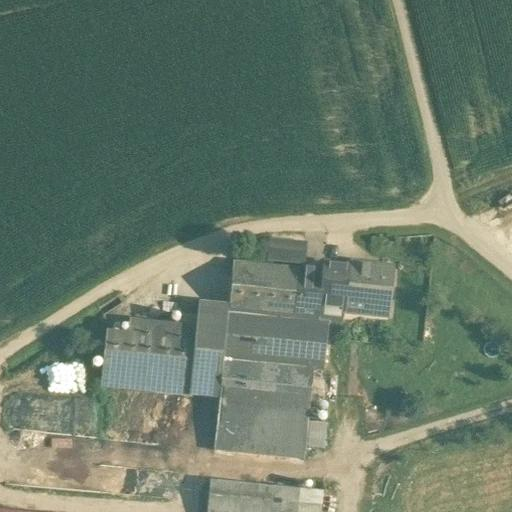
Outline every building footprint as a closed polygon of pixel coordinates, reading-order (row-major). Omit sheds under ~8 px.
[(304,259),(306,239),(268,235),(266,255),(304,259)] [(287,269),(233,264),(233,265),(228,312),(228,313),(282,318),(287,269)] [(394,269),(349,265),(349,269),(345,309),(345,311),(389,316),(394,269)] [(324,273),(320,307),(345,309),(349,269),(325,266),(324,273)] [(324,273),(287,269),(282,318),(319,322),(319,321),(320,307),(324,273)] [(320,307),(319,321),(329,322),(343,324),(345,311),(345,309),(320,307)] [(228,312),(198,308),(196,328),(197,328),(189,396),(219,399),(223,362),(228,313),(228,312)] [(282,318),(228,313),(223,362),(313,371),(313,372),(323,373),(329,322),(319,321),(319,322),(282,318)] [(196,328),(129,321),(128,335),(113,334),(109,335),(107,338),(106,339),(101,387),(189,396),(197,328),(196,328)] [(313,371),(223,362),(219,399),(219,402),(309,411),(313,372),(313,371)] [(309,411),(219,402),(214,451),(305,460),(306,448),(308,423),(309,411)] [(326,425),(308,423),(306,448),(324,450),(326,425)] [(318,511),(321,495),(211,483),(207,511),(318,511)]
